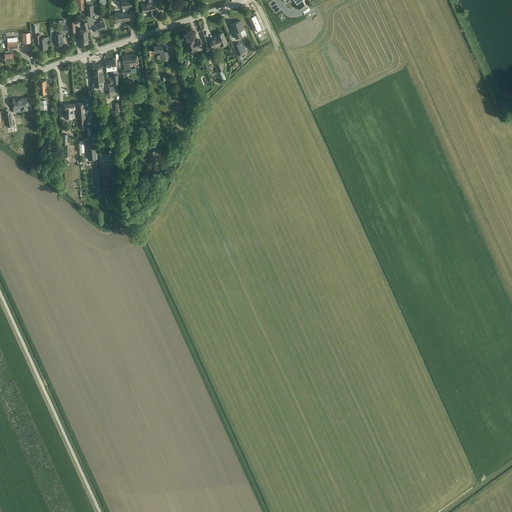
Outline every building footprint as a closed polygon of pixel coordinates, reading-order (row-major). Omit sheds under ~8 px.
[(115,13),(116,17),(116,22),(123,21),(123,22),(129,21),(128,8),(131,8),(130,0),(128,0),(121,1),(122,13),(115,13)] [(148,0),(149,3),(142,4),(143,13),(150,12),(151,15),(155,15),(156,14),(156,13),(155,12),(153,0),(148,0)] [(284,0),(286,2),(289,0),(293,0),(298,5),(301,10),(307,7),(303,1),(305,0),(284,0)] [(86,18),(89,26),(94,26),(96,33),(106,29),(103,19),(99,21),(100,23),(94,25),(91,15),(94,15),(93,5),(89,5),(89,2),(86,2),(86,5),(87,18),(86,18)] [(273,3),(268,6),(274,20),(279,17),(273,3)] [(251,18),(249,19),(252,28),(255,26),(256,29),(262,25),(257,13),(250,16),(251,18)] [(278,25),(281,31),(287,28),(289,31),(296,28),(292,19),(278,25)] [(236,39),(242,36),(240,31),(245,29),(243,25),(241,20),(233,24),(235,29),(232,31),(236,39)] [(87,32),(89,32),(87,22),(82,23),(84,30),(78,31),(80,44),(88,43),(87,32)] [(209,40),(211,45),(212,49),(220,45),(221,46),(227,43),(227,42),(226,38),(225,39),(223,32),(216,35),(217,38),(214,39),(214,38),(209,40)] [(21,33),(21,42),(26,42),(26,41),(30,41),(30,33),(24,34),(24,33),(21,33)] [(62,33),(54,34),(55,45),(63,44),(62,33)] [(41,34),(34,35),(35,37),(35,42),(40,41),(40,49),(39,49),(39,50),(47,49),(46,41),(48,40),(48,37),(41,38),(41,34)] [(202,46),(201,44),(200,40),(194,42),(194,40),(185,43),(188,51),(189,51),(190,51),(192,51),(193,50),(196,49),(197,51),(203,49),(202,46)] [(243,52),(239,42),(233,45),(237,54),(243,52)] [(168,60),(168,56),(167,51),(163,52),(162,45),(154,46),(154,52),(160,51),(161,59),(163,58),(163,61),(168,60)] [(5,51),(5,60),(13,59),(13,53),(12,48),(8,48),(8,51),(5,51)] [(122,70),(122,74),(123,74),(123,77),(127,77),(127,74),(130,74),(130,70),(129,63),(136,62),(135,54),(123,56),(123,63),(124,63),(124,70),(122,70)] [(207,69),(213,67),(214,66),(212,59),(210,60),(204,62),(207,69)] [(223,69),(224,69),(220,59),(214,61),(218,72),(223,69)] [(105,61),(107,70),(111,69),(111,66),(116,66),(116,65),(115,60),(109,61),(109,60),(105,61)] [(104,90),(103,87),(101,64),(92,65),(93,73),(91,73),(92,79),(93,88),(94,87),(94,91),(104,90)] [(223,69),(218,72),(222,80),(227,78),(223,69)] [(119,85),(118,74),(112,75),(113,77),(108,78),(109,85),(113,84),(114,86),(119,85)] [(38,80),(39,94),(41,94),(42,96),(45,96),(44,94),(47,94),(46,80),(38,80)] [(109,87),(110,94),(110,96),(119,95),(118,85),(111,86),(109,87)] [(26,98),(13,99),(14,108),(21,108),(21,111),(27,110),(27,107),(26,98)] [(40,101),(40,110),(40,115),(44,115),(44,114),(48,114),(46,100),(40,101)] [(84,103),(77,103),(78,115),(85,115),(84,103)] [(75,104),(65,104),(65,118),(75,118),(75,104)] [(11,116),(5,117),(7,127),(13,125),(11,116)] [(94,143),(86,143),(87,155),(92,155),(95,154),(94,143)] [(147,148),(149,153),(151,164),(162,162),(160,154),(159,149),(153,151),(152,147),(147,148)] [(103,190),(103,196),(111,195),(110,186),(109,186),(108,178),(102,179),(102,187),(104,187),(104,190),(103,190)]
